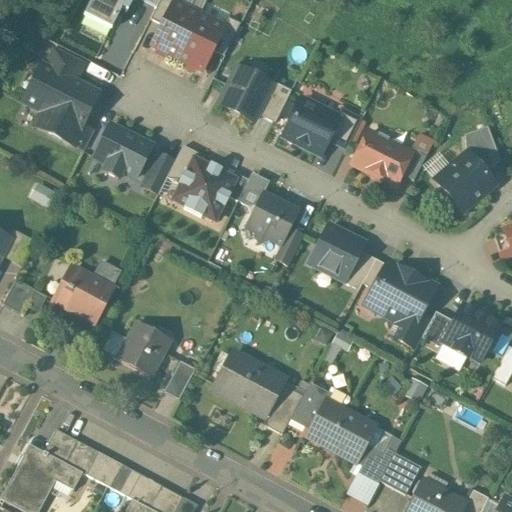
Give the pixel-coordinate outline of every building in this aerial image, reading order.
[(93,0),(84,19),(111,32),(122,11),(126,13),(126,14),(127,14),(134,0),(93,0)] [(134,0),(156,11),(161,0),(134,0)] [(161,0),(156,11),(151,22),(162,28),(174,4),(174,5),(176,0),(161,0)] [(174,5),(174,4),(162,28),(152,48),(177,61),(199,17),(174,5)] [(224,30),(199,17),(177,61),(202,74),(213,53),(224,30)] [(224,30),(213,53),(224,59),(240,27),(229,21),(224,30)] [(82,67),(55,53),(46,71),(73,85),(82,67)] [(46,71),(42,69),(24,105),(45,115),(38,130),(72,147),(97,97),(73,85),(46,71)] [(271,88),(238,71),(220,107),(254,124),(257,117),(272,88),(271,88)] [(291,94),(273,85),(271,88),(272,88),(257,117),(275,126),(291,94)] [(320,111),(302,102),(283,139),(298,147),(299,144),(322,156),(329,143),(339,123),(338,122),(319,113),(320,111)] [(361,123),(342,113),(338,122),(339,123),(329,143),(346,152),(361,123)] [(152,149),(111,128),(94,160),(108,167),(104,174),(119,182),(122,174),(136,181),(152,149)] [(488,130),(465,138),(467,156),(485,176),(500,163),(488,130)] [(409,157),(387,146),(390,141),(378,135),(375,140),(368,136),(353,165),(396,187),(401,177),(411,158),(409,157)] [(175,165),(167,181),(181,188),(194,162),(195,162),(198,156),(183,149),(175,165)] [(428,157),(413,149),(409,157),(411,158),(401,177),(414,183),(428,157)] [(467,156),(435,183),(462,215),(494,188),(485,176),(467,156)] [(159,157),(143,189),(159,197),(167,181),(175,165),(159,157)] [(195,162),(194,162),(181,188),(179,191),(173,203),(185,209),(184,211),(201,220),(203,218),(215,224),(227,199),(236,182),(235,182),(195,162)] [(249,183),(237,177),(235,182),(236,182),(227,199),(238,204),(249,183)] [(29,198),(48,208),(55,194),(37,184),(29,198)] [(298,214),(264,197),(258,208),(248,211),(260,246),(269,243),(281,249),(289,232),(298,214)] [(511,227),(503,231),(511,255),(511,227)] [(363,247),(329,229),(311,265),(344,282),(346,283),(360,254),(363,247)] [(36,245),(13,232),(8,242),(9,242),(1,258),(23,270),(36,245)] [(281,249),(274,262),(288,269),(303,239),(289,232),(281,249)] [(0,259),(1,258),(9,242),(8,242),(0,237),(0,259)] [(360,254),(346,283),(344,282),(342,285),(359,294),(363,287),(376,262),(360,254)] [(387,268),(376,262),(363,287),(373,293),(387,268)] [(435,290),(389,265),(387,268),(373,293),(366,307),(406,328),(412,332),(420,318),(435,290)] [(91,282),(72,271),(54,304),(94,325),(120,277),(100,266),(91,282)] [(16,283),(3,307),(23,318),(36,293),(16,283)] [(489,319),(476,312),(475,315),(462,308),(454,324),(443,344),(444,345),(455,351),(453,353),(467,361),(468,358),(480,365),(500,328),(487,322),(489,319)] [(431,324),(422,341),(440,351),(444,345),(443,344),(454,324),(436,315),(431,324)] [(412,332),(406,328),(398,343),(416,352),(422,341),(431,324),(420,318),(412,332)] [(169,345),(137,327),(118,361),(151,379),(169,345)] [(333,346),(349,351),(353,338),(338,333),(333,346)] [(511,351),(509,349),(492,381),(505,388),(511,376),(511,351)] [(282,384),(233,358),(215,391),(265,417),(282,384)] [(181,365),(165,395),(179,402),(195,372),(181,365)] [(331,398),(310,387),(303,399),(291,422),(304,429),(306,426),(313,429),(323,409),(324,410),(327,404),(331,398)] [(285,389),(265,428),(282,438),(291,422),(303,399),(285,389)] [(375,430),(327,404),(324,410),(323,409),(313,429),(307,439),(356,466),(365,448),(375,430)] [(401,444),(375,430),(365,448),(372,452),(372,451),(392,462),(395,456),(401,444)] [(77,444),(56,433),(44,455),(65,466),(77,444)] [(99,455),(77,444),(65,466),(83,476),(86,478),(99,455)] [(30,448),(1,502),(18,511),(40,511),(56,484),(73,494),(83,476),(65,466),(44,455),(30,448)] [(392,462),(372,451),(372,452),(359,476),(379,487),(380,485),(392,462)] [(120,466),(99,455),(86,478),(108,489),(120,466)] [(421,470),(395,456),(392,462),(380,485),(406,498),(421,470)] [(141,478),(120,466),(108,489),(129,500),(141,478)] [(162,489),(141,478),(129,500),(132,502),(150,511),(162,489)] [(446,486),(430,478),(425,487),(423,486),(409,511),(464,511),(466,509),(462,507),(441,496),(446,486)] [(176,511),(183,500),(162,489),(150,511),(176,511)] [(473,494),(469,502),(466,500),(462,507),(466,509),(464,511),(482,511),(488,501),(473,494)] [(511,511),(511,504),(505,501),(498,511),(511,511)] [(150,511),(132,502),(126,511),(150,511)]
